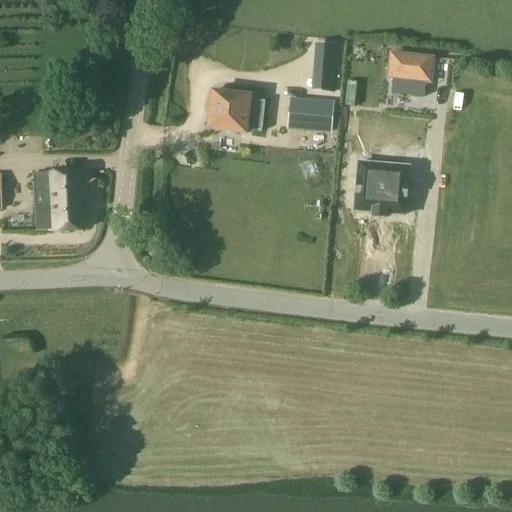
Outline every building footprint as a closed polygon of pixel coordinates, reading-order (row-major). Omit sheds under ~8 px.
[(316,61),(335,62),(336,46),(317,45),(316,61)] [(434,59),(392,55),(390,78),(394,79),(392,94),(425,98),(427,82),(432,82),(434,59)] [(247,130),(262,132),(265,102),(251,100),(251,96),(213,92),(209,130),(247,135),(247,130)] [(330,132),(332,104),(293,101),(290,129),(330,132)] [(377,131),(351,128),(345,183),(358,185),(356,209),(373,211),(373,215),(388,217),(388,213),(406,215),(411,167),(365,162),(367,148),(375,149),(377,131)] [(34,176),(36,232),(83,230),(80,173),(35,175),(35,176),(34,176)]
